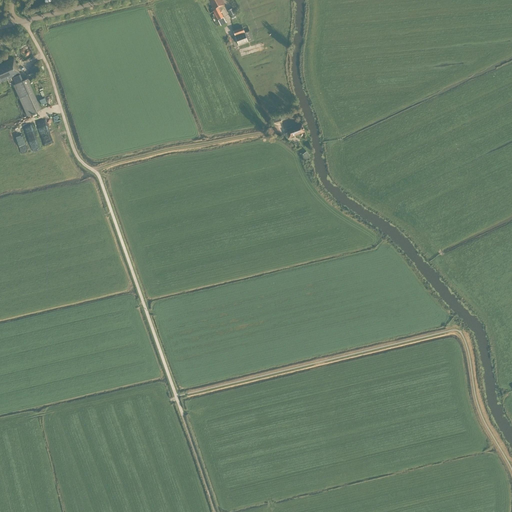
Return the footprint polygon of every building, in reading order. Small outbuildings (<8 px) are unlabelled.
[(209,0),(210,0),(209,1),(214,10),(212,10),(220,25),(226,22),(220,10),(222,9),(221,6),(225,4),(222,0),(209,0)] [(235,36),(244,32),(243,27),(233,31),(235,36)] [(253,40),(250,31),(245,33),(244,32),(235,36),(239,46),(248,42),(253,40)] [(23,80),(18,69),(19,69),(14,58),(0,63),(0,81),(2,81),(2,82),(9,79),(10,82),(13,80),(15,84),(13,85),(18,96),(19,98),(27,116),(41,110),(27,79),(23,80)] [(274,124),(281,122),(281,120),(285,119),(284,115),(280,116),(272,118),(274,124)] [(289,137),(304,132),(302,125),(287,130),(289,137)] [(29,143),(32,151),(40,148),(37,140),(29,143)]
